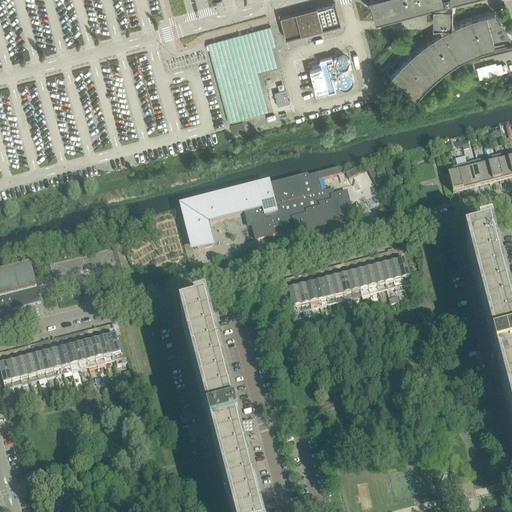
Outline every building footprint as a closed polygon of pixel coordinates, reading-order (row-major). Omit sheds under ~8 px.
[(371,0),(367,6),(375,9),(376,14),(376,15),(430,1),(434,1),(434,20),(436,20),(437,22),(438,24),(438,25),(437,25),(437,26),(437,27),(437,28),(438,28),(438,29),(439,29),(440,29),(442,33),(441,33),(434,38),(428,42),(416,51),(404,62),(393,74),(390,76),(391,77),(392,76),(401,84),(408,90),(416,97),(416,98),(419,95),(427,86),(437,77),(447,69),(453,66),(459,62),(470,56),(476,54),(482,51),(495,48),(507,45),(511,44),(511,41),(507,34),(499,21),(494,14),(495,14),(495,13),(486,15),(471,20),(456,26),(455,26),(452,20),(453,20),(453,1),(448,1),(448,0),(371,0)] [(341,25),(335,2),(280,17),(286,39),(341,25)] [(276,47),(270,27),(207,43),(229,124),(268,113),(257,74),(279,68),(272,48),(276,47)] [(321,64),(310,67),(311,72),(317,93),(328,90),(329,93),(336,91),(328,63),(333,61),(332,57),(320,60),(321,64)] [(350,65),(351,63),(350,61),(349,59),(348,58),(345,57),(343,57),(341,57),(339,58),(338,60),(337,62),(337,65),(338,67),(339,68),(341,70),(343,70),(346,70),(348,69),(349,67),(350,65)] [(354,85),(355,83),(355,80),(354,77),(353,74),(350,73),(347,72),(344,72),(341,73),(339,75),(338,77),(337,80),(337,83),(339,86),(341,88),(343,89),(346,90),(349,89),(352,88),(354,85)] [(467,142),(461,144),(462,148),(463,151),(469,149),(467,142)] [(511,177),(506,155),(496,157),(503,183),(511,180),(511,177)] [(496,157),(486,160),(493,186),(503,183),(496,157)] [(486,160),(476,163),(483,188),(493,186),(486,160)] [(476,163),(466,165),(473,191),(483,188),(476,163)] [(466,165),(456,168),(463,193),(473,191),(466,165)] [(349,181),(361,174),(358,168),(346,175),(349,181)] [(374,168),(367,171),(377,190),(383,186),(374,168)] [(400,168),(386,172),(389,184),(403,181),(400,168)] [(456,168),(446,170),(447,173),(453,196),(463,193),(456,168)] [(325,227),(324,223),(338,220),(337,216),(351,213),(346,194),(332,198),(332,197),(330,192),(325,193),(325,192),(322,193),(318,181),(331,178),(332,178),(341,176),(342,176),(340,169),(272,188),(183,210),(192,246),(196,245),(198,251),(212,247),(208,231),(211,230),(210,223),(244,215),(243,214),(244,214),(245,214),(247,219),(249,228),(252,227),(256,241),(274,236),(272,228),(280,225),(281,227),(289,225),(288,223),(293,222),(297,238),(312,234),(311,230),(325,227)] [(482,248),(467,252),(511,424),(511,313),(494,245),(493,241),(481,244),(482,248)] [(397,265),(403,288),(412,286),(406,263),(397,265)] [(0,272),(0,314),(5,314),(41,304),(37,289),(31,265),(0,272)] [(397,265),(389,268),(395,290),(403,288),(397,265)] [(389,268),(381,270),(386,293),(395,290),(389,268)] [(381,270),(372,272),(378,295),(386,293),(381,270)] [(372,272),(364,274),(370,297),(378,295),(372,272)] [(364,274),(356,276),(362,299),(370,297),(364,274)] [(356,276),(347,278),(353,301),(362,299),(356,276)] [(347,278),(339,281),(345,303),(353,301),(347,278)] [(339,281),(331,283),(337,306),(345,303),(339,281)] [(331,283),(322,285),(328,308),(337,306),(331,283)] [(322,285),(314,287),(320,310),(328,308),(322,285)] [(314,287),(306,289),(312,312),(320,310),(314,287)] [(306,289),(297,291),(303,314),(312,312),(306,289)] [(297,291),(289,294),(295,317),(303,314),(297,291)] [(238,428),(237,426),(210,319),(209,315),(196,319),(197,322),(182,326),(230,511),(259,511),(240,438),(240,436),(243,436),(242,427),(238,428)] [(127,365),(125,355),(121,356),(116,339),(108,341),(114,364),(116,363),(117,368),(127,365)] [(108,341),(99,343),(105,366),(114,364),(108,341)] [(99,343),(91,345),(97,368),(105,366),(99,343)] [(91,345),(83,347),(89,370),(97,368),(91,345)] [(83,347),(74,350),(80,373),(89,370),(83,347)] [(74,350),(66,352),(72,375),(80,373),(74,350)] [(66,352),(58,354),(64,377),(72,375),(66,352)] [(58,354),(49,356),(55,379),(64,377),(58,354)] [(49,356),(41,358),(47,381),(55,379),(49,356)] [(41,358),(33,361),(39,383),(47,381),(41,358)] [(33,361),(24,363),(30,386),(39,383),(33,361)] [(24,363),(16,365),(22,388),(30,386),(24,363)] [(16,365),(8,367),(14,390),(22,388),(16,365)] [(8,367),(0,369),(0,372),(5,392),(4,392),(6,397),(15,395),(13,390),(14,390),(8,367)]
